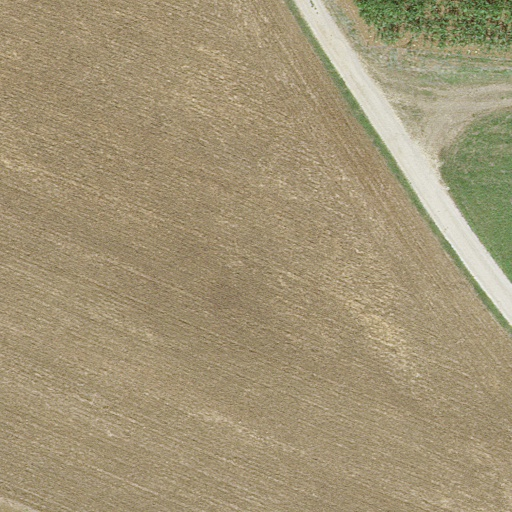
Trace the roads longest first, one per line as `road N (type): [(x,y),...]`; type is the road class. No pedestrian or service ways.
road 1 (track): [(511,303),(467,248),(307,0)]
road 2 (track): [(394,133),(511,96)]
